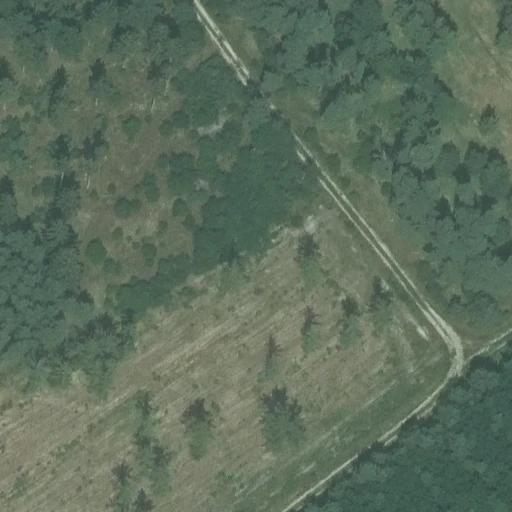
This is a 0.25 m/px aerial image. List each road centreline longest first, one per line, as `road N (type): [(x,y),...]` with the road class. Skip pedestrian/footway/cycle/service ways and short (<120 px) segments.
road 1 (track): [(479,350),(204,0)]
road 2 (track): [(511,326),(266,511)]
